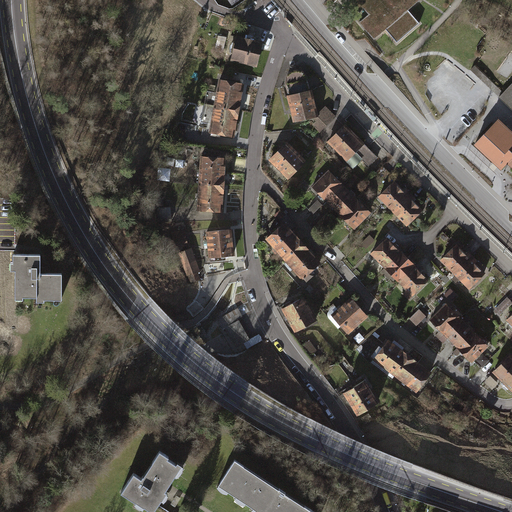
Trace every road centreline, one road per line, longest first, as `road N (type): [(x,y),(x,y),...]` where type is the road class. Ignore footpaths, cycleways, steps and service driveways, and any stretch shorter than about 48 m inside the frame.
road 1 (residential): [(511,266),(285,38),(276,51),(250,178),(253,274),(265,313),(352,437),(384,511)]
road 2 (primary): [(500,511),(287,425),(182,352),(141,310),(76,223),(55,178),(21,71),(12,0)]
road 3 (unclassified): [(297,0),(511,228)]
